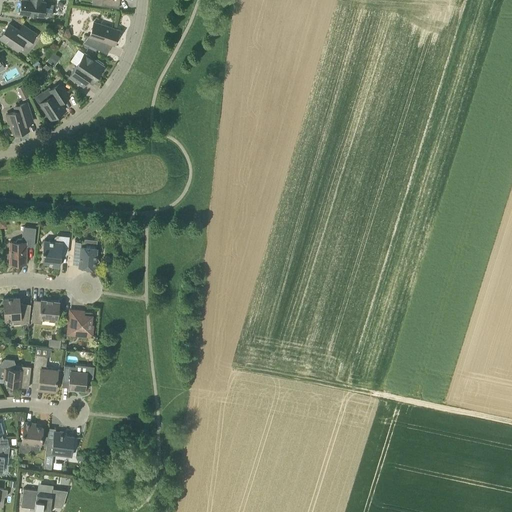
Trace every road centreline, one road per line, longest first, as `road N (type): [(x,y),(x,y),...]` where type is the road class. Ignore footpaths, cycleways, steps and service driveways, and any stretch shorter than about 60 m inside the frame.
road 1 (track): [(245,374),(511,427)]
road 2 (residential): [(142,0),(134,43),(103,99),(67,130),(0,156)]
